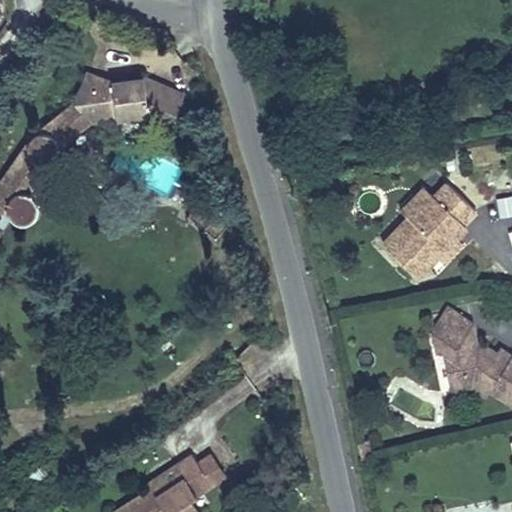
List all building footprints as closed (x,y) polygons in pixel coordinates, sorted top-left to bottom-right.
[(92,89),(99,73),(87,68),(81,85),(92,89)] [(152,96),(160,79),(144,72),(138,74),(141,98),(152,96)] [(141,98),(138,74),(110,76),(99,73),(92,89),(81,85),(69,103),(31,131),(0,174),(0,212),(2,214),(0,216),(0,236),(12,216),(23,223),(37,216),(41,201),(30,189),(52,156),(87,118),(133,109),(149,105),(175,117),(185,91),(160,79),(152,96),(141,98)] [(175,117),(149,105),(133,109),(171,127),(175,117)] [(408,215),(384,240),(422,277),(431,267),(448,249),(443,244),(453,233),(458,238),(470,226),(467,223),(480,210),(445,179),(434,192),(429,188),(408,215)] [(408,215),(429,188),(422,182),(399,206),(408,215)] [(437,273),(465,244),(458,238),(453,233),(443,244),(448,249),(431,267),(437,273)] [(472,321),(446,305),(431,329),(472,321)] [(499,350),(477,336),(472,321),(431,329),(435,348),(440,350),(447,375),(467,371),(489,386),(511,402),(511,351),(502,345),(499,350)] [(489,386),(467,371),(447,375),(450,388),(467,384),(483,394),(489,386)] [(230,476),(211,450),(199,458),(215,486),(230,476)] [(49,482),(80,466),(74,452),(43,467),(49,482)] [(201,511),(194,500),(215,486),(199,458),(195,453),(178,464),(190,484),(161,501),(152,486),(111,510),(111,511),(201,511)] [(161,501),(190,484),(178,464),(150,481),(152,486),(161,501)]
